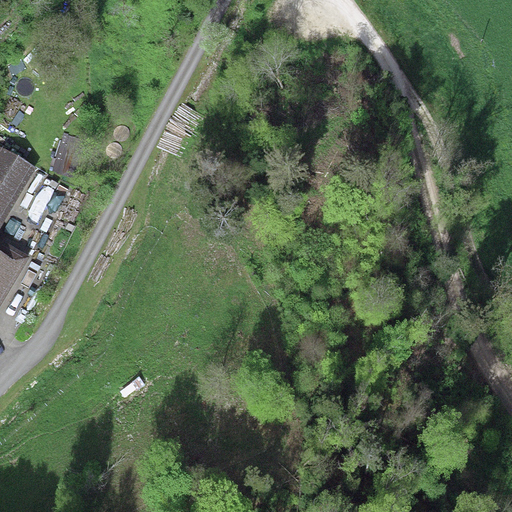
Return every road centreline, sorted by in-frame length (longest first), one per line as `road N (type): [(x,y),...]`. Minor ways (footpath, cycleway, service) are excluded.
road 1 (track): [(410,100),(431,215),(471,321),(511,390)]
road 2 (track): [(410,100),(449,169),(495,307),(511,327)]
road 3 (track): [(331,0),(410,100)]
